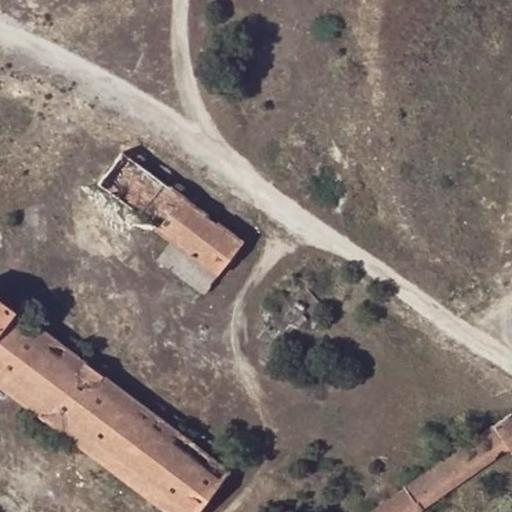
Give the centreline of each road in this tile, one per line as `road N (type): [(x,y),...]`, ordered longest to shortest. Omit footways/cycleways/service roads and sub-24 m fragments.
road 1 (residential): [(511,364),(130,98),(0,39)]
road 2 (track): [(176,0),(185,96),(217,157)]
